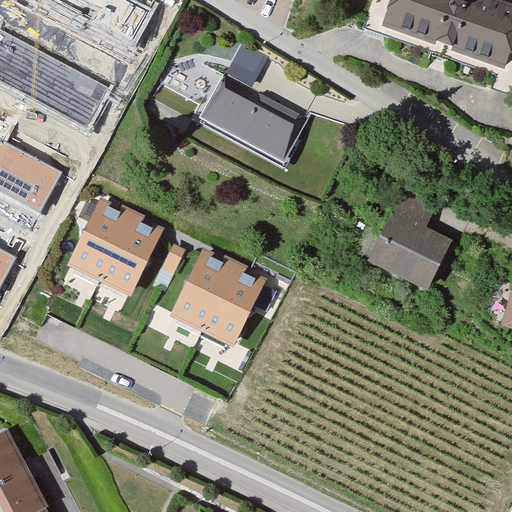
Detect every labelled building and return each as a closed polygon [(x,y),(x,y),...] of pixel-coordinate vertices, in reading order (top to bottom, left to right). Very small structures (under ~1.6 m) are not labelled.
[(152,4),(144,0),(54,0),(130,41),(152,4)] [(511,32),(511,16),(467,0),(382,0),(370,35),(494,81),(511,32)] [(108,90),(2,33),(0,36),(0,80),(86,127),(108,90)] [(299,130),(217,86),(192,131),(274,176),(299,130)] [(62,173),(0,140),(0,188),(40,210),(62,173)] [(158,225),(94,194),(60,263),(124,294),(158,225)] [(427,218),(390,202),(357,273),(419,301),(441,252),(417,241),(427,218)] [(266,275),(200,240),(162,309),(229,345),(266,275)] [(0,286),(15,259),(0,251),(0,286)] [(511,281),(511,282),(498,322),(511,327),(511,281)] [(48,511),(9,435),(0,439),(0,511),(48,511)]
